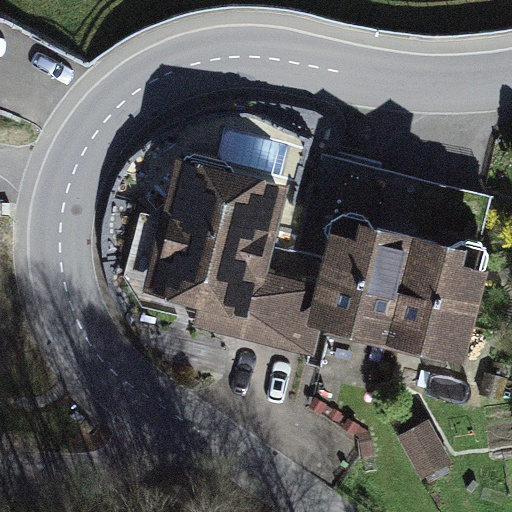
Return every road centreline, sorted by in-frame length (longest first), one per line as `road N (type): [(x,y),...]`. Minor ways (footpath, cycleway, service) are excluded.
road 1 (unclassified): [(511,113),(329,91),(218,61),(157,80),(97,127),(68,182),(61,247),(71,310),(102,359),(134,386)]
road 2 (unclassified): [(134,386),(292,511)]
road 3 (residential): [(134,386),(110,411),(0,456)]
